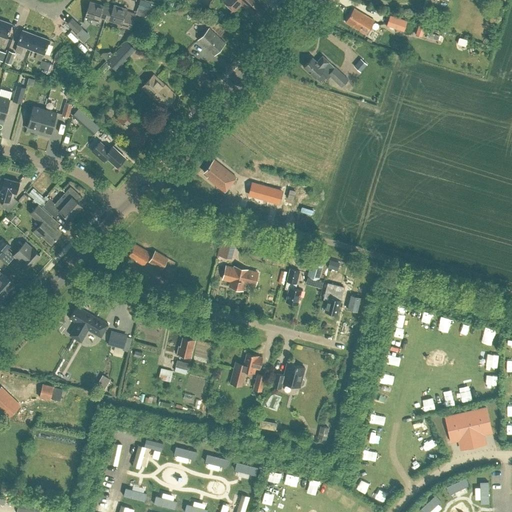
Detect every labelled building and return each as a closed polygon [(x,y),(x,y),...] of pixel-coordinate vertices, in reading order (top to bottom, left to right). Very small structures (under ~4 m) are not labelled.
[(137,0),(136,8),(147,11),(150,2),(141,0),(137,0)] [(223,0),(223,1),(234,11),(241,4),(255,16),(265,6),(259,0),(223,0)] [(89,1),(84,16),(98,21),(99,17),(104,18),(106,13),(110,14),(112,8),(89,1)] [(106,13),(104,18),(122,24),(121,26),(130,29),(135,14),(126,11),(127,9),(113,4),(112,8),(110,14),(106,13)] [(345,21),(366,33),(374,20),(353,8),(345,21)] [(390,15),(387,25),(398,28),(399,25),(403,26),(405,20),(390,15)] [(72,18),(66,23),(76,33),(82,27),(72,18)] [(0,43),(3,44),(6,37),(11,24),(0,19),(0,43)] [(415,34),(421,36),(424,26),(418,24),(415,34)] [(198,40),(214,54),(225,42),(209,27),(198,40)] [(81,28),(77,32),(76,34),(83,41),(88,35),(81,28)] [(23,46),(30,49),(35,35),(22,30),(17,44),(15,51),(21,53),(23,46)] [(35,58),(41,60),(43,54),(44,54),(49,40),(35,35),(30,49),(37,51),(35,58)] [(124,41),(122,43),(106,61),(116,70),(133,52),(135,50),(124,41)] [(4,61),(10,63),(14,52),(8,50),(7,53),(4,61)] [(329,76),(340,86),(347,78),(334,66),(322,55),(316,61),(311,57),(303,66),(315,77),(316,77),(321,82),(325,77),(327,79),(329,76)] [(43,71),(49,73),(53,64),(46,62),(43,71)] [(141,87),(148,93),(164,107),(175,95),(153,74),(141,87)] [(25,88),(17,85),(13,100),(21,102),(25,88)] [(0,118),(4,119),(10,99),(0,96),(0,118)] [(61,115),(68,117),(72,104),(65,102),(61,115)] [(39,129),(45,109),(33,105),(27,126),(39,129)] [(51,132),(57,112),(45,109),(39,129),(51,132)] [(115,118),(122,124),(126,119),(130,123),(136,117),(126,109),(122,113),(120,112),(115,118)] [(84,115),(80,120),(94,133),(98,128),(84,115)] [(146,136),(134,125),(129,131),(126,129),(120,136),(127,143),(129,141),(136,148),(146,136)] [(100,141),(91,151),(101,160),(105,156),(116,166),(125,157),(112,145),(109,149),(100,141)] [(236,177),(214,159),(204,171),(208,175),(207,177),(212,181),(213,180),(216,182),(215,183),(225,191),(236,177)] [(1,204),(8,211),(17,200),(12,196),(10,195),(11,191),(16,192),(19,181),(4,177),(0,192),(0,198),(5,200),(1,204)] [(252,182),(249,194),(278,203),(282,191),(252,182)] [(42,205),(53,215),(54,216),(59,210),(69,219),(81,205),(75,200),(80,195),(70,186),(55,203),(49,198),(42,205)] [(27,192),(39,204),(44,199),(32,187),(27,192)] [(286,197),(292,199),(295,190),(289,188),(286,197)] [(41,235),(50,243),(61,232),(55,226),(59,223),(51,216),(53,215),(42,205),(41,207),(38,204),(30,213),(40,223),(32,232),(38,237),(41,235)] [(201,225),(198,235),(213,239),(216,230),(201,225)] [(218,254),(231,257),(235,242),(228,241),(229,239),(223,237),(218,254)] [(2,238),(0,240),(0,252),(2,254),(4,252),(10,245),(2,238)] [(14,254),(29,267),(40,255),(25,242),(14,254)] [(146,259),(162,268),(168,257),(155,250),(153,254),(135,243),(129,254),(137,259),(136,260),(143,264),(146,259)] [(325,260),(313,257),(307,277),(319,280),(325,260)] [(330,259),(328,267),(336,270),(338,262),(330,259)] [(230,286),(243,290),(245,282),(254,284),(257,272),(248,270),(248,269),(233,265),(233,267),(226,265),(222,279),(231,281),(230,286)] [(285,300),(297,303),(301,289),(294,288),(299,271),(289,268),(284,288),(288,289),(285,300)] [(161,275),(170,280),(173,274),(164,269),(161,275)] [(0,295),(2,297),(14,283),(0,270),(0,295)] [(354,281),(345,279),(343,286),(328,282),(323,298),(328,299),(325,310),(336,314),(342,291),(350,293),(354,281)] [(350,295),(347,308),(357,310),(360,297),(350,295)] [(108,323),(76,305),(69,318),(76,322),(69,334),(81,341),(88,329),(100,336),(108,323)] [(106,344),(127,350),(131,336),(125,335),(126,333),(111,328),(106,344)] [(182,336),(180,345),(179,345),(177,353),(190,356),(194,339),(182,336)] [(242,361),(241,369),(234,367),(230,383),(241,386),(245,371),(254,373),(255,368),(259,369),(262,357),(258,356),(258,355),(246,353),(244,362),(242,361)] [(175,366),(187,369),(189,363),(177,359),(175,366)] [(287,376),(280,374),(276,387),(284,389),(286,383),(303,387),(304,385),(305,386),(307,385),(308,381),(307,379),(305,379),(308,368),(290,364),(287,376)] [(187,369),(175,366),(174,370),(186,374),(187,369)] [(253,388),(262,391),(266,374),(257,372),(253,388)] [(39,397),(50,399),(50,398),(60,400),(63,388),(42,383),(39,397)] [(0,387),(0,410),(7,417),(18,404),(11,397),(1,387),(0,387)] [(492,432),(486,404),(444,414),(450,441),(457,439),(459,448),(486,442),(484,433),(492,432)] [(260,419),(259,426),(276,430),(277,422),(260,419)] [(316,437),(325,439),(328,427),(319,425),(316,437)] [(5,483),(4,491),(11,492),(13,484),(5,483)] [(53,511),(54,506),(26,501),(24,508),(45,511),(53,511)]
